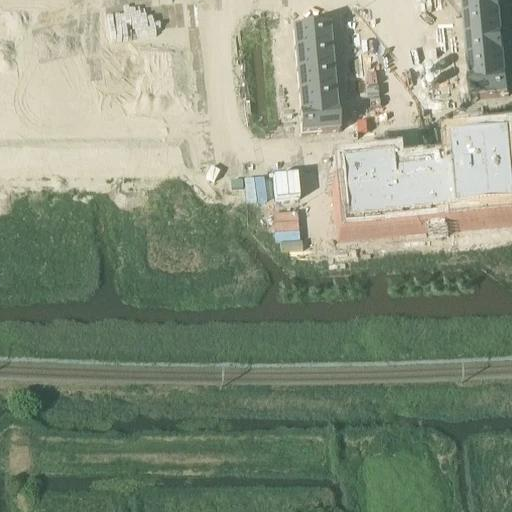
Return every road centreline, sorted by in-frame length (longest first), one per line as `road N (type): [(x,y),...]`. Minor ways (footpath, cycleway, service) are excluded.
road 1 (residential): [(0,159),(227,156)]
road 2 (residential): [(227,156),(407,132)]
road 3 (residential): [(227,156),(211,0)]
road 4 (residential): [(395,0),(407,132)]
